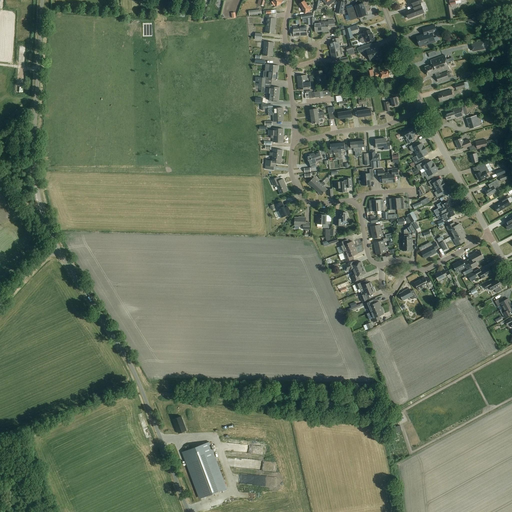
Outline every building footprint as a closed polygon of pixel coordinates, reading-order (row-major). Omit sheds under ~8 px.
[(340,0),(338,0),(337,7),(336,13),(343,14),(344,8),(346,1),(340,0)] [(411,10),(406,12),(408,19),(417,15),(424,13),(422,9),(420,3),(422,2),(421,0),(413,0),(411,1),(414,9),(411,10)] [(304,1),(299,4),(305,14),(311,10),(312,9),(310,5),(308,7),(304,1)] [(367,15),(363,3),(355,6),(347,9),(351,21),(359,18),(367,15)] [(276,18),(272,18),(272,15),(265,14),(265,17),(266,18),(265,26),(275,27),(275,22),(276,22),(276,18)] [(328,22),(321,22),(322,32),(329,32),(329,26),(334,26),(334,20),(328,20),(328,22)] [(424,34),(416,37),(419,47),(435,42),(434,38),(432,34),(437,33),(436,33),(436,32),(434,25),(422,29),(424,34)] [(364,33),(361,34),(362,38),(361,39),(360,40),(361,43),(363,44),(374,40),(372,33),(371,34),(370,30),(364,32),(364,33)] [(333,42),(329,43),(330,50),(340,48),(339,41),(340,41),(339,38),(333,39),(334,42),(333,42)] [(472,48),(477,47),(477,51),(485,49),(484,46),(483,41),(471,43),(472,48)] [(264,42),(263,49),(273,50),(274,43),(264,42)] [(377,47),(373,48),(366,51),(370,61),(376,59),(376,60),(380,59),(380,57),(377,47)] [(340,48),(330,50),(332,57),(332,59),(342,57),(341,55),(343,55),(342,48),(340,48)] [(425,67),(426,71),(433,69),(433,68),(448,63),(445,55),(430,60),(432,65),(425,67)] [(433,69),(426,71),(428,76),(435,73),(438,82),(448,78),(446,73),(439,75),(438,73),(450,69),(448,63),(433,68),(433,69)] [(265,71),(265,72),(268,72),(278,73),(279,66),(269,65),(266,65),(265,71)] [(366,71),(368,79),(374,78),(373,70),(366,71)] [(389,72),(388,70),(380,72),(375,73),(376,77),(381,76),(382,79),(390,77),(390,76),(391,76),(390,73),(389,73),(389,72)] [(323,74),(323,71),(316,71),(317,81),(320,81),(321,85),(327,84),(327,80),(326,74),(323,74)] [(264,72),(263,78),(266,78),(266,79),(267,79),(277,80),(278,73),(268,72),(265,72),(264,72)] [(297,76),(298,83),(308,82),(307,75),(297,76)] [(308,82),(298,83),(298,90),(308,89),(308,85),(310,85),(310,84),(314,83),(313,81),(308,82)] [(453,98),(451,90),(444,92),(444,93),(438,94),(440,102),(453,98)] [(390,111),(389,106),(395,104),(396,106),(398,105),(396,97),(393,97),(393,96),(390,97),(391,101),(388,102),(384,102),(386,112),(390,111)] [(465,106),(462,107),(445,113),(447,120),(456,118),(456,119),(468,115),(465,106)] [(324,115),(311,117),(312,124),(320,123),(319,118),(325,118),(324,115)] [(477,115),(467,118),(468,121),(470,129),(480,126),(477,115)] [(407,138),(406,139),(408,144),(415,140),(414,138),(415,137),(415,135),(416,134),(415,132),(415,131),(414,128),(413,129),(413,128),(408,130),(405,131),(405,132),(404,133),(407,138)] [(463,142),(462,138),(455,141),(458,148),(463,146),(464,148),(471,145),(469,139),(463,142)] [(386,143),(386,139),(375,140),(376,147),(384,147),(384,150),(390,149),(390,142),(386,143)] [(486,139),(475,142),(477,149),(496,145),(495,140),(486,142),(486,139)] [(350,144),(348,145),(348,150),(351,150),(351,148),(354,148),(354,151),(355,151),(356,156),(359,156),(357,141),(350,142),(350,144)] [(345,151),(348,150),(348,145),(344,145),(344,143),(337,144),(339,158),(342,157),(341,149),(345,149),(345,151)] [(416,153),(425,148),(422,143),(417,146),(415,144),(409,147),(412,152),(415,150),(416,153)] [(332,154),(331,150),(334,150),(334,153),(335,153),(335,158),(339,158),(337,144),(330,144),(331,148),(328,148),(329,154),(332,154)] [(428,154),(425,148),(416,153),(418,155),(413,158),(416,164),(424,159),(422,157),(428,154)] [(272,156),(282,157),(282,150),(272,149),(272,156)] [(319,151),(313,154),(316,163),(323,161),(319,151)] [(479,161),(476,153),(470,155),(472,163),(479,161)] [(313,154),(306,156),(310,165),(311,169),(315,167),(318,166),(316,163),(313,154)] [(282,157),(272,156),(271,161),(266,160),(266,166),(265,169),(269,169),(269,166),(274,167),(274,163),(281,164),(282,157)] [(426,171),(435,166),(432,161),(426,164),(425,161),(417,166),(419,171),(425,168),(426,171)] [(477,167),(480,172),(475,174),(479,181),(488,177),(487,173),(489,172),(485,165),(477,167)] [(438,171),(435,166),(426,171),(428,174),(425,175),(428,180),(433,177),(432,174),(438,171)] [(388,169),(388,173),(389,183),(395,182),(395,175),(398,175),(398,168),(388,169)] [(374,177),(373,169),(370,169),(370,173),(362,174),(363,185),(366,185),(367,186),(368,185),(371,185),(370,177),(374,177)] [(389,183),(388,173),(384,173),(384,170),(378,170),(378,177),(382,177),(382,184),(389,183)] [(279,180),(278,177),(271,180),(274,186),(276,185),(280,194),(287,191),(286,187),(283,179),(279,180)] [(312,186),(315,190),(321,184),(314,177),(308,184),(311,187),(312,186)] [(334,183),(335,189),(339,188),(340,193),(347,192),(347,188),(352,187),(351,178),(343,179),(343,182),(339,182),(334,183)] [(434,185),(436,188),(444,184),(441,178),(436,181),(434,179),(429,182),(431,187),(434,185)] [(488,185),(490,188),(485,191),(488,197),(497,192),(495,189),(499,186),(496,180),(488,185)] [(321,184),(315,190),(319,193),(318,193),(321,196),(327,190),(323,186),(326,184),(323,181),(321,184)] [(444,184),(436,188),(437,191),(434,193),(437,198),(443,195),(441,192),(447,189),(444,184)] [(511,205),(508,200),(506,196),(501,199),(502,201),(494,206),(498,212),(511,205)] [(403,197),(396,198),(397,209),(404,209),(403,197)] [(429,197),(420,201),(423,205),(431,201),(429,197)] [(397,209),(396,198),(389,199),(390,210),(397,209)] [(376,200),(377,211),(384,210),(383,199),(376,200)] [(377,211),(376,200),(369,201),(370,209),(370,212),(377,211)] [(284,206),(282,202),(275,205),(277,209),(278,209),(282,217),(290,214),(288,210),(289,210),(288,207),(285,208),(284,206)] [(435,213),(437,216),(451,208),(448,202),(439,206),(441,209),(438,211),(439,211),(435,213)] [(451,208),(437,216),(438,219),(442,217),(444,220),(449,218),(455,215),(451,208)] [(347,213),(339,212),(339,219),(335,219),(335,225),(341,225),(342,221),(348,222),(348,217),(347,217),(347,213)] [(413,212),(406,215),(411,223),(417,220),(413,212)] [(327,215),(317,214),(317,219),(317,224),(323,224),(323,228),(330,228),(330,221),(326,221),(327,215)] [(306,217),(299,217),(295,217),(295,225),(303,226),(303,229),(309,229),(310,222),(306,222),(306,217)] [(451,232),(453,235),(463,230),(461,226),(461,227),(459,224),(456,226),(454,222),(446,227),(450,233),(451,232)] [(403,236),(403,238),(403,250),(412,250),(412,238),(411,238),(410,236),(409,236),(409,233),(410,233),(412,235),(416,233),(411,223),(407,226),(408,228),(404,230),(404,236),(403,236)] [(370,226),(372,232),(381,230),(380,224),(370,226)] [(381,230),(372,232),(373,239),(383,236),(381,230)] [(463,230),(453,235),(455,238),(453,239),(457,246),(464,242),(462,238),(466,236),(464,234),(465,233),(463,230)] [(349,243),(348,239),(339,243),(340,247),(341,246),(343,252),(345,251),(355,247),(353,241),(349,243)] [(374,242),(375,248),(385,246),(383,240),(374,242)] [(439,248),(436,242),(432,244),(431,241),(419,247),(425,258),(431,255),(437,252),(435,249),(439,248)] [(385,246),(375,248),(376,254),(386,252),(385,246)] [(355,247),(345,251),(346,255),(344,256),(346,261),(354,258),(353,255),(357,253),(355,247)] [(340,263),(345,262),(341,249),(337,250),(340,263)] [(484,258),(480,250),(474,253),(470,255),(472,260),(469,262),(473,268),(478,265),(476,262),(484,258)] [(464,261),(463,259),(453,264),(457,272),(466,267),(467,269),(471,266),(467,260),(464,261)] [(353,268),(354,271),(363,267),(361,262),(354,265),(353,262),(343,266),(346,271),(353,268)] [(363,267),(354,271),(355,274),(352,276),(354,282),(360,279),(359,276),(366,273),(363,267)] [(480,275),(483,278),(492,273),(488,267),(481,271),(479,269),(475,272),(477,276),(480,275)] [(452,278),(451,276),(448,271),(446,272),(444,269),(435,274),(439,281),(448,276),(448,278),(449,277),(450,279),(452,278)] [(477,276),(475,272),(466,277),(468,281),(477,276)] [(426,279),(425,277),(414,282),(418,290),(428,285),(429,286),(433,284),(429,278),(426,279)] [(492,291),(494,289),(496,293),(502,290),(500,286),(501,286),(497,280),(491,284),(489,281),(484,284),(487,290),(490,288),(492,291)] [(360,289),(361,292),(374,286),(373,287),(371,282),(364,285),(363,282),(356,285),(358,290),(360,289)] [(376,292),(374,286),(361,292),(362,295),(360,296),(363,302),(370,299),(369,295),(376,292)] [(411,291),(409,288),(405,290),(399,293),(403,300),(411,296),(412,299),(417,296),(414,289),(411,291)] [(501,305),(503,309),(511,304),(508,299),(504,301),(502,297),(495,302),(498,307),(501,305)] [(368,306),(371,312),(382,307),(380,304),(379,301),(375,303),(374,299),(366,303),(367,306),(368,306)] [(511,305),(511,304),(503,309),(505,312),(502,313),(505,318),(511,315),(510,312),(511,311),(511,305)] [(382,307),(371,312),(373,318),(372,318),(374,322),(381,319),(380,315),(384,314),(383,311),(382,307)] [(170,420),(175,434),(184,431),(178,417),(170,420)] [(187,450),(183,452),(189,469),(200,499),(204,498),(207,497),(227,489),(210,442),(187,450)]
